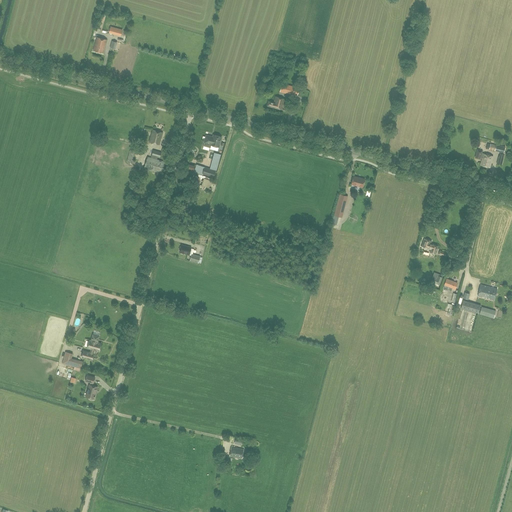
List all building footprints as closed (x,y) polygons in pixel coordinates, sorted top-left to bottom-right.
[(111,27),(109,32),(121,36),(122,31),(111,27)] [(97,37),(93,51),(103,54),(107,40),(97,37)] [(297,96),(299,88),(286,85),(284,93),(297,96)] [(275,96),(275,97),(274,103),(268,101),(267,106),(282,110),(285,99),(275,96)] [(152,130),(149,142),(159,145),(162,132),(152,130)] [(206,136),(204,143),(203,146),(210,148),(211,145),(219,147),(221,137),(213,135),(213,137),(206,136)] [(131,146),(127,162),(132,163),(137,148),(131,146)] [(147,157),(144,169),(162,174),(165,162),(156,160),(157,157),(160,158),(161,152),(153,150),(151,158),(147,157)] [(482,158),(480,165),(490,168),(493,156),(483,154),(481,154),(482,151),(478,150),(475,158),(480,159),(480,158),(482,158)] [(215,171),(220,158),(213,156),(210,169),(215,171)] [(202,174),(213,177),(215,171),(204,168),(202,174)] [(198,174),(198,176),(195,176),(193,184),(198,185),(201,177),(213,182),(214,180),(198,174)] [(365,179),(353,176),(351,184),(363,187),(365,179)] [(340,195),(335,215),(342,217),(347,196),(340,195)] [(431,241),(424,239),(422,246),(424,247),(423,249),(426,249),(426,248),(430,249),(430,252),(435,254),(438,246),(432,244),(432,245),(430,244),(431,241)] [(179,252),(189,255),(191,247),(181,245),(179,252)] [(200,256),(191,254),(190,261),(198,263),(200,256)] [(439,285),(442,277),(438,276),(437,279),(434,278),(432,282),(439,285)] [(457,283),(446,279),(442,289),(450,292),(452,288),(455,289),(457,283)] [(497,289),(481,285),(478,296),(494,300),(497,289)] [(461,309),(478,314),(481,305),(463,300),(461,309)] [(481,307),(479,314),(494,318),(496,311),(481,307)] [(83,351),(81,357),(92,360),(94,354),(93,353),(94,350),(99,351),(101,344),(97,342),(99,336),(93,334),(91,341),(89,340),(87,348),(91,349),(90,353),(83,351)] [(62,364),(81,369),(83,361),(71,358),(73,354),(65,352),(62,364)] [(67,369),(60,367),(58,375),(65,377),(67,369)] [(92,385),(93,383),(95,378),(87,375),(85,381),(90,382),(90,385),(89,385),(86,397),(89,398),(90,399),(92,400),(93,399),(94,399),(97,387),(92,385)] [(231,447),(229,456),(242,458),(244,449),(231,447)]
